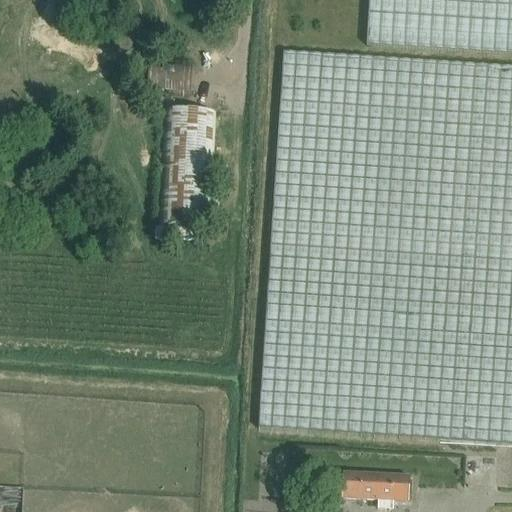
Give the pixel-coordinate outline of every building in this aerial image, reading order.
[(511,0),(368,0),(366,47),(511,55),(511,0)] [(511,446),(511,68),(283,54),(258,429),(511,446)] [(191,97),(192,65),(149,62),(147,95),(191,97)] [(209,231),(215,113),(164,111),(158,228),(209,231)] [(408,503),(409,478),(345,475),(343,500),(377,502),(377,510),(392,510),(393,503),(408,503)]
